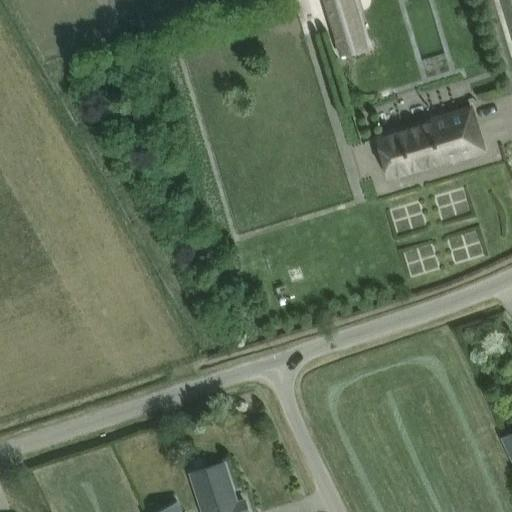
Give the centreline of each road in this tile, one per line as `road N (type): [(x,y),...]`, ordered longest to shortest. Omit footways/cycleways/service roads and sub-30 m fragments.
road 1 (unclassified): [(0,452),(268,367)]
road 2 (unclassified): [(268,367),(511,275)]
road 3 (unclassified): [(337,511),(268,367)]
